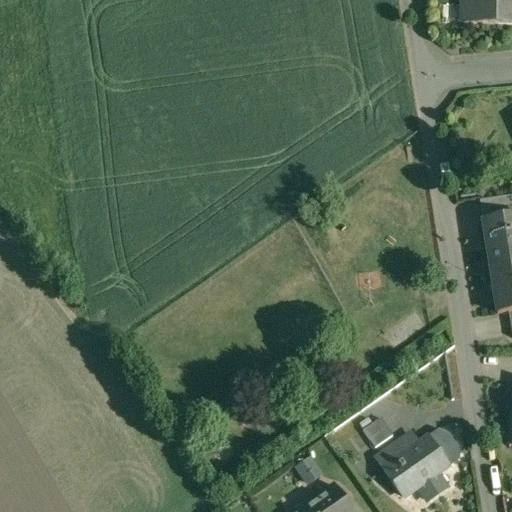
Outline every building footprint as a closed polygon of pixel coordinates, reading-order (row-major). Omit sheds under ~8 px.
[(511,0),(463,0),(463,5),(477,6),(477,24),(511,24),(511,0)] [(511,196),(479,202),(482,217),(511,212),(511,196)] [(511,217),(482,222),(482,223),(490,268),(511,265),(511,217)] [(511,265),(490,268),(497,314),(497,315),(508,314),(511,313),(511,265)] [(365,432),(379,451),(398,436),(383,417),(365,432)] [(389,468),(385,471),(404,498),(448,467),(430,440),(407,456),(389,468)] [(398,444),(381,456),(389,468),(407,456),(398,444)] [(315,458),(299,468),(313,488),(328,477),(315,458)] [(352,511),(335,487),(299,511),(352,511)]
